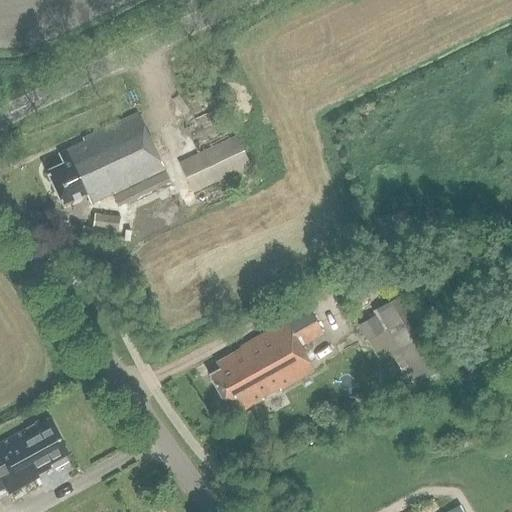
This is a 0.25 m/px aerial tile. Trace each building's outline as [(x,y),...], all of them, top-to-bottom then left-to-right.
[(86,195),(90,205),(95,216),(117,206),(117,208),(171,182),(166,172),(165,172),(138,114),(82,140),(83,142),(58,154),(62,164),(46,172),(61,206),(86,195)] [(236,136),(196,154),(178,162),(193,196),(194,195),(201,213),(259,186),(236,136)] [(377,218),(391,266),(419,258),(406,212),(383,219),(382,217),(377,218)] [(118,232),(119,220),(94,217),(92,229),(118,232)] [(359,325),(373,350),(378,360),(391,353),(407,383),(442,363),(438,356),(406,298),(359,325)] [(323,334),(309,310),(239,348),(240,350),(215,364),(219,370),(208,376),(227,409),(237,403),(242,411),(314,371),(300,347),(323,334)] [(68,455),(49,420),(35,427),(33,425),(25,430),(0,444),(0,479),(8,495),(39,478),(36,474),(49,467),(48,465),(68,455)]
